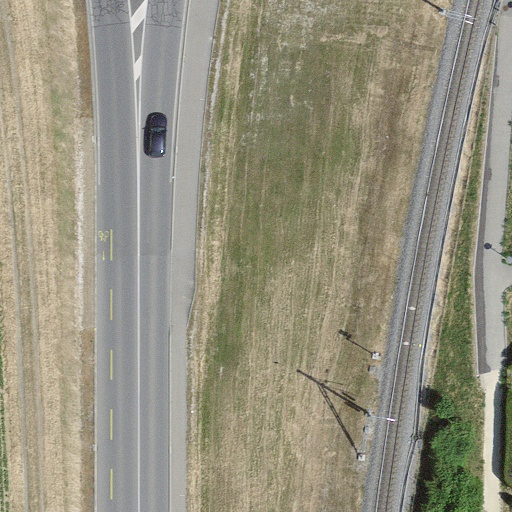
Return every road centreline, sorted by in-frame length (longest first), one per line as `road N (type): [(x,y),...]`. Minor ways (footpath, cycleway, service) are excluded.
road 1 (unclassified): [(139,511),(138,125)]
road 2 (unclassified): [(110,0),(138,125)]
road 3 (unclassified): [(138,125),(164,0)]
